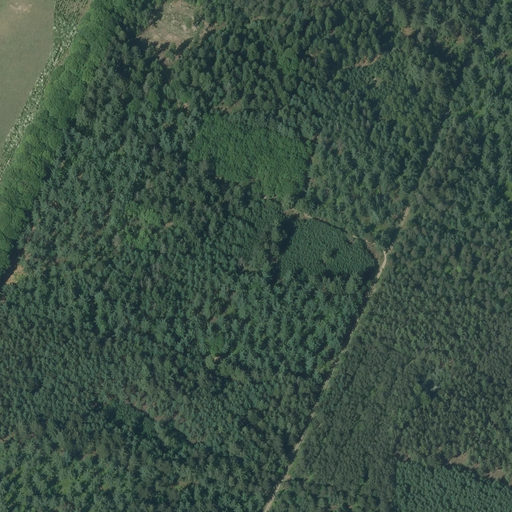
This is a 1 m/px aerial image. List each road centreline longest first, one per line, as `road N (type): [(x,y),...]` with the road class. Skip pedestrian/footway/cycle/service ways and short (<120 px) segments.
road 1 (track): [(53,136),(160,155),(384,251),(263,511)]
road 2 (track): [(495,0),(384,251)]
road 3 (track): [(53,136),(118,0)]
road 4 (track): [(0,251),(53,136)]
